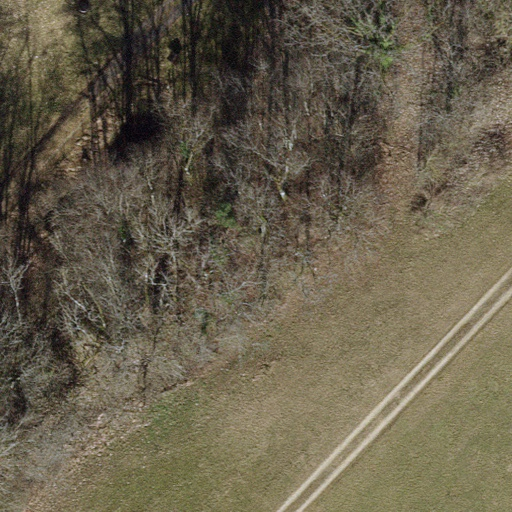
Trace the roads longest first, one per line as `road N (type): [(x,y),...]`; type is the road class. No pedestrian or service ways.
road 1 (track): [(511,288),(292,511)]
road 2 (track): [(0,215),(187,0)]
